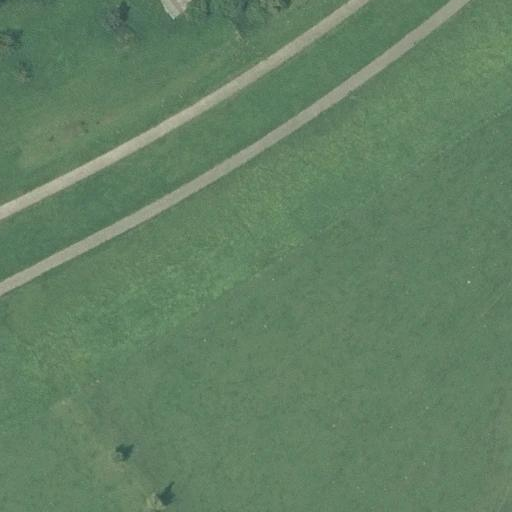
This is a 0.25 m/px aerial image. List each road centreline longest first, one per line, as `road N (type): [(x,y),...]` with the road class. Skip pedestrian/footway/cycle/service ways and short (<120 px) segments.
road 1 (track): [(0,299),(233,167),(464,0)]
road 2 (track): [(0,215),(171,128),(361,0)]
